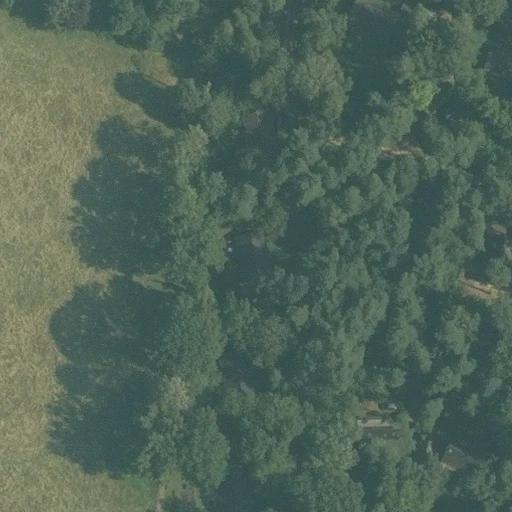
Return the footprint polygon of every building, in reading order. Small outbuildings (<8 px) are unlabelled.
[(403,0),(400,13),(419,18),(423,4),(405,0),(403,0)] [(339,40),(381,57),(392,28),(348,11),(339,40)] [(477,85),(511,99),(511,66),(488,57),(477,85)] [(243,121),(247,166),(278,162),(272,116),(243,121)] [(235,242),(243,287),(274,280),(263,234),(235,242)] [(507,289),(511,264),(511,246),(490,242),(484,268),(488,268),(484,283),(479,282),(479,283),(507,289)] [(219,392),(221,403),(232,401),(252,397),(244,356),(228,359),(223,360),(224,364),(226,375),(224,375),(216,376),(218,385),(226,384),(227,390),(219,392)] [(203,416),(203,430),(227,430),(227,416),(203,416)] [(381,453),(408,453),(407,426),(364,427),(364,456),(365,456),(365,450),(381,450),(381,453)] [(443,469),(449,458),(463,465),(461,468),(485,480),(497,457),(459,437),(442,468),(443,469)] [(434,447),(421,444),(414,476),(428,478),(434,447)] [(215,484),(220,511),(251,511),(244,476),(215,484)]
